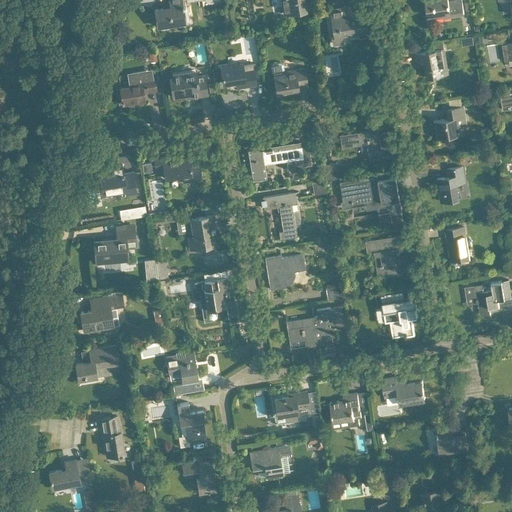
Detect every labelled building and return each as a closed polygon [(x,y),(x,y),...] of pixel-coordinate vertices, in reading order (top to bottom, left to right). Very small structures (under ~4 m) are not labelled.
[(169,0),(170,6),(155,9),(156,16),(155,16),(156,23),(157,23),(158,26),(167,24),(185,21),(190,21),(188,13),(186,0),(169,0)] [(281,0),(284,13),(290,12),(306,10),(306,9),(305,9),(303,0),(281,0)] [(425,0),(428,15),(436,14),(437,17),(443,16),(464,13),(462,0),(460,0),(449,2),(448,0),(425,0)] [(343,7),(332,9),(336,33),(333,34),(334,43),(343,42),(342,33),(358,31),(360,37),(369,35),(368,33),(369,33),(365,10),(345,13),(343,7)] [(297,30),(296,32),(297,34),(301,37),(302,37),(304,36),(305,34),(305,31),(301,28),(299,29),(297,30)] [(486,34),(478,35),(479,43),(488,41),(487,40),(486,34)] [(506,39),(501,40),(502,44),(505,61),(511,59),(511,42),(507,43),(506,39)] [(491,62),(501,60),(497,43),(488,45),(491,62)] [(424,51),(414,52),(416,64),(425,63),(427,77),(449,74),(447,64),(444,48),(437,49),(424,51)] [(236,63),(221,66),(222,73),(223,83),(236,81),(237,86),(256,83),(254,73),(254,69),(253,68),(252,62),(252,61),(244,62),(236,63)] [(272,62),(270,65),(272,71),(274,73),(275,75),(274,75),(276,83),(277,93),(298,89),(299,89),(299,87),(298,85),(308,83),(306,75),(305,67),(294,69),(294,72),(283,74),(282,71),(284,69),(283,63),(280,61),(272,62)] [(129,86),(120,87),(123,104),(145,101),(143,92),(156,90),(154,77),(148,78),(147,69),(133,72),(127,73),(129,86)] [(171,75),(169,75),(173,96),(184,94),(191,93),(191,96),(208,93),(205,75),(197,76),(196,70),(172,74),(171,74),(171,75)] [(511,93),(500,95),(503,109),(511,107),(511,93)] [(450,117),(434,120),(435,120),(438,136),(436,136),(436,137),(446,135),(457,133),(456,125),(466,123),(463,104),(458,105),(448,107),(450,117)] [(340,134),(342,144),(343,147),(353,146),(364,144),(367,143),(372,143),(380,141),(381,147),(380,148),(373,149),(368,150),(369,159),(382,156),(383,156),(393,155),(389,131),(383,132),(382,127),(365,130),(351,132),(340,134)] [(262,147),(248,149),(253,180),(263,178),(266,178),(264,164),(271,162),(286,160),(289,159),(292,159),(293,162),(294,167),(305,165),(312,164),(309,146),(308,146),(302,147),(301,143),(300,143),(288,145),(272,148),(272,147),(268,148),(268,146),(262,147)] [(175,155),(154,159),(156,169),(156,172),(164,170),(165,177),(182,175),(183,182),(192,180),(202,178),(199,164),(191,165),(189,157),(176,159),(175,155)] [(151,161),(142,163),(144,172),(152,170),(151,161)] [(337,162),(323,164),(326,179),(339,176),(337,162)] [(113,173),(99,175),(102,193),(112,191),(126,189),(126,192),(136,191),(134,181),(134,175),(133,175),(132,171),(133,171),(133,170),(123,171),(122,164),(112,166),(113,173)] [(449,176),(437,177),(441,201),(451,199),(459,198),(456,182),(465,181),(462,165),(457,166),(447,168),(449,176)] [(360,177),(339,180),(342,200),(340,200),(342,208),(366,204),(367,209),(378,207),(379,211),(379,214),(390,212),(391,216),(402,214),(396,175),(390,176),(375,179),(361,181),(360,177)] [(324,179),(312,181),(314,194),(326,192),(324,179)] [(263,199),(261,199),(262,204),(263,204),(264,204),(265,207),(277,205),(280,205),(280,210),(284,230),(280,231),(279,230),(279,231),(280,238),(297,235),(296,232),(295,225),(300,224),(298,210),(293,210),(292,203),(296,202),(295,191),(273,195),(263,197),(263,199)] [(145,205),(119,209),(121,219),(147,215),(145,205)] [(194,236),(189,237),(191,247),(194,247),(194,248),(204,246),(205,252),(215,250),(218,249),(217,244),(214,244),(214,243),(212,229),(215,228),(215,227),(218,227),(216,214),(208,215),(206,215),(191,218),(193,231),(194,236)] [(178,230),(188,229),(187,219),(177,220),(178,230)] [(116,238),(94,240),(96,258),(106,257),(107,259),(118,258),(118,257),(128,256),(127,248),(138,247),(138,239),(135,239),(133,225),(126,225),(116,226),(117,236),(116,236),(116,238)] [(456,227),(446,228),(451,260),(455,259),(455,260),(458,260),(457,259),(467,257),(469,257),(464,225),(456,227)] [(395,235),(366,240),(368,252),(376,251),(376,255),(380,254),(382,264),(378,265),(380,276),(393,274),(402,273),(399,251),(407,249),(405,234),(395,235)] [(275,255),(265,257),(270,289),(280,287),(285,286),(285,284),(289,284),(290,283),(291,282),(292,281),(293,279),(294,278),(294,277),(295,275),(295,274),(294,271),(299,270),(299,268),(306,267),(303,253),(282,257),(281,254),(275,255)] [(156,257),(144,259),(146,280),(159,278),(156,257)] [(160,257),(156,257),(159,278),(168,277),(167,272),(162,272),(161,257),(160,257)] [(211,279),(195,281),(196,291),(200,290),(202,306),(215,304),(217,317),(237,314),(235,300),(224,302),(221,289),(232,287),(231,276),(221,277),(211,279)] [(482,283),(473,284),(475,298),(476,298),(477,302),(478,302),(480,315),(490,313),(490,310),(489,307),(492,306),(492,310),(500,309),(511,306),(511,302),(511,296),(508,279),(502,280),(491,282),(492,285),(483,287),(482,283)] [(326,287),(328,299),(344,296),(342,284),(341,284),(326,287)] [(91,309),(81,311),(84,330),(94,328),(113,325),(110,307),(116,306),(124,305),(122,292),(119,292),(119,289),(112,290),(111,292),(111,295),(108,295),(100,297),(90,298),(91,299),(95,298),(96,308),(92,309),(91,309)] [(414,295),(382,301),(386,321),(390,320),(393,336),(405,334),(405,336),(407,336),(407,335),(415,334),(413,322),(412,317),(418,316),(416,305),(414,295)] [(297,326),(287,327),(290,344),(292,344),(291,341),(291,338),(304,336),(305,339),(305,341),(312,340),(314,340),(314,338),(321,337),(322,343),(323,349),(322,349),(337,347),(333,326),(347,324),(343,304),(330,306),(316,309),(317,315),(314,316),(301,318),(302,325),(297,326)] [(163,308),(153,310),(157,329),(166,327),(163,308)] [(165,331),(147,334),(149,342),(166,339),(165,331)] [(94,359),(75,363),(78,379),(97,376),(97,375),(109,373),(108,370),(119,369),(115,345),(105,347),(99,348),(89,349),(89,350),(92,349),(94,359)] [(176,354),(166,356),(168,373),(170,372),(181,370),(182,378),(183,381),(188,380),(198,378),(193,352),(184,353),(184,350),(176,352),(176,354)] [(397,376),(382,379),(384,388),(385,396),(398,394),(400,402),(415,400),(425,398),(425,399),(432,398),(431,388),(423,389),(423,388),(422,381),(407,383),(398,385),(397,376)] [(192,382),(173,385),(175,394),(189,391),(194,390),(192,382)] [(275,399),(272,400),(273,408),(276,407),(277,415),(285,413),(287,421),(299,419),(298,415),(310,413),(309,406),(308,400),(306,390),(293,392),(294,395),(289,395),(275,398),(275,399)] [(339,400),(329,401),(331,411),(333,421),(341,420),(349,418),(350,425),(359,423),(358,416),(361,416),(361,412),(360,407),(359,402),(357,392),(343,394),(343,397),(344,399),(339,400)] [(177,403),(174,403),(175,411),(178,410),(178,412),(179,414),(180,423),(183,423),(185,422),(187,434),(178,436),(180,446),(190,445),(188,438),(205,435),(202,419),(205,419),(203,409),(202,409),(202,410),(191,412),(189,401),(179,403),(177,403)] [(111,416),(101,418),(107,455),(117,454),(124,452),(120,430),(119,431),(116,415),(111,416)] [(451,424),(436,427),(438,436),(440,451),(468,446),(467,442),(465,432),(465,434),(453,435),(451,424)] [(322,431),(305,434),(306,435),(307,443),(313,442),(316,442),(317,448),(325,447),(322,431)] [(269,447),(249,450),(250,454),(252,466),(256,465),(258,476),(266,475),(275,473),(283,472),(280,456),(287,455),(291,454),(289,444),(278,445),(269,447)] [(66,468),(49,471),(52,487),(62,485),(80,481),(77,468),(76,459),(65,461),(66,468)] [(198,462),(182,464),(183,472),(195,470),(197,470),(198,469),(199,474),(197,475),(196,475),(196,476),(199,491),(206,490),(216,489),(211,459),(202,461),(198,462)] [(143,476),(134,477),(136,490),(145,489),(143,476)] [(377,476),(368,478),(370,488),(379,487),(377,476)] [(286,507),(267,511),(300,511),(297,494),(296,488),(285,490),(286,496),(284,496),(286,507)] [(426,507),(421,508),(421,511),(442,511),(441,505),(444,505),(443,499),(447,498),(446,488),(424,491),(426,505),(426,507)] [(492,491),(480,492),(480,500),(493,499),(492,491)] [(387,511),(386,501),(376,503),(373,503),(374,511),(387,511)]
